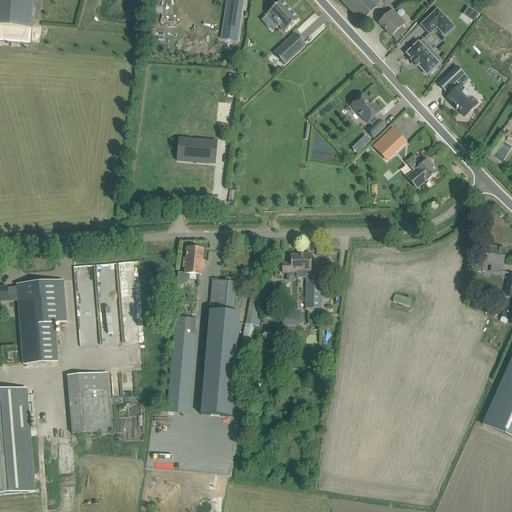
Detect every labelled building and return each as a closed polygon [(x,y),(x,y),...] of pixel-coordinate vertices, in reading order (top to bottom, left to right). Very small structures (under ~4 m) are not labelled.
[(0,0),(0,25),(30,29),(33,0),(0,0)] [(227,0),(223,27),(222,40),(237,42),(238,29),(242,0),(227,0)] [(368,0),(343,0),(342,2),(362,22),(377,8),(372,3),(368,0)] [(298,20),(281,1),(268,14),(285,32),(298,20)] [(468,8),(463,14),(468,17),(473,11),(468,8)] [(441,30),(440,31),(444,36),(453,27),(437,10),(421,26),(429,34),(437,27),(441,30)] [(395,21),(388,14),(378,23),(391,37),(392,36),(396,41),(404,34),(400,29),(404,24),(399,18),(395,21)] [(273,53),(284,65),(306,45),(295,34),(273,53)] [(429,72),(431,74),(436,69),(435,67),(437,64),(441,61),(422,41),(418,44),(407,54),(413,60),(411,62),(416,67),(418,65),(427,74),(429,72)] [(497,91),(506,80),(475,56),(467,66),(471,69),(470,70),(497,91)] [(444,105),(464,123),(476,109),(453,90),(460,82),(450,74),(435,93),(442,99),(446,95),(450,99),(444,105)] [(373,139),(386,127),(380,121),(379,121),(375,117),(380,112),(364,95),(351,106),(367,124),(369,123),(373,127),(367,132),(373,139)] [(384,146),(378,152),(386,161),(398,150),(406,143),(393,129),(386,135),(380,141),(384,146)] [(365,137),(360,142),(366,147),(371,142),(365,137)] [(216,162),(215,154),(221,154),(221,140),(191,141),(191,150),(187,150),(188,163),(216,162)] [(416,155),(406,163),(414,173),(407,178),(417,190),(426,182),(436,174),(435,172),(432,168),(433,167),(426,158),(422,161),(416,155)] [(500,273),(505,250),(487,247),(486,254),(485,254),(485,256),(480,255),(477,272),(483,273),(484,264),(492,265),(491,272),(500,273)] [(201,275),(202,267),(203,250),(187,249),(186,259),(183,259),(183,268),(185,268),(184,273),(178,273),(177,289),(183,289),(183,285),(189,280),(195,280),(196,274),(201,275)] [(310,275),(310,254),(303,254),(303,256),(290,256),(291,263),(282,263),(282,274),(291,273),(291,271),(297,271),(297,278),(306,278),(306,275),(310,275)] [(319,294),(320,289),(321,289),(322,277),(312,276),(312,282),(306,282),(305,309),(321,309),(321,294),(319,294)] [(260,320),(268,279),(262,278),(258,294),(251,292),(241,342),(255,345),(258,330),(260,320)] [(24,365),(58,362),(54,324),(66,323),(63,281),(17,285),(24,365)] [(231,418),(239,314),(233,313),(236,284),(211,282),(200,415),(231,418)] [(0,301),(8,300),(7,287),(0,287),(0,301)] [(408,308),(410,300),(395,295),(392,303),(408,308)] [(511,322),(511,304),(508,303),(501,317),(511,322)] [(188,414),(196,319),(176,317),(168,413),(188,414)] [(511,356),(503,377),(481,426),(511,439),(511,356)] [(112,432),(107,373),(67,377),(72,435),(112,432)] [(0,391),(0,494),(33,492),(25,389),(0,391)] [(90,458),(104,458),(103,444),(89,444),(90,458)]
